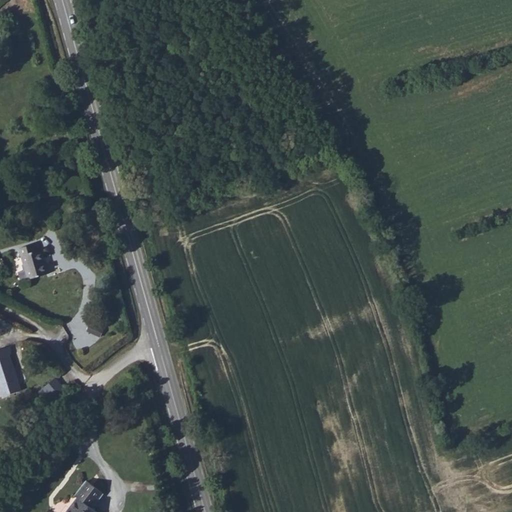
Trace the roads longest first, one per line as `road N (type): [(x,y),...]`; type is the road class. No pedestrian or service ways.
road 1 (secondary): [(64,0),(206,511)]
road 2 (track): [(158,348),(136,352),(0,459)]
